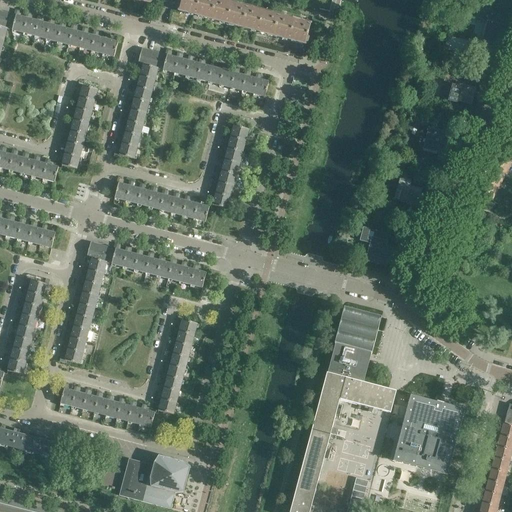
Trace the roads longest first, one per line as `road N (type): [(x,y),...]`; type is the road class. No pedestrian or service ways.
road 1 (residential): [(397,300),(510,72)]
road 2 (residential): [(48,371),(149,395),(176,303),(225,318)]
road 3 (residential): [(103,164),(201,191),(226,106),(276,119)]
road 4 (residential): [(276,119),(290,64),(138,25)]
road 5 (residential): [(0,140),(51,154),(76,69),(124,80)]
road 6 (residential): [(89,218),(241,259)]
road 7 (residential): [(189,452),(37,412)]
road 8 (residential): [(241,259),(276,119)]
road 9 (unclassified): [(465,511),(502,374)]
road 10 (residential): [(0,351),(22,266),(74,274)]
road 11 (residential): [(189,452),(225,318)]
road 12 (residential): [(502,374),(397,300)]
